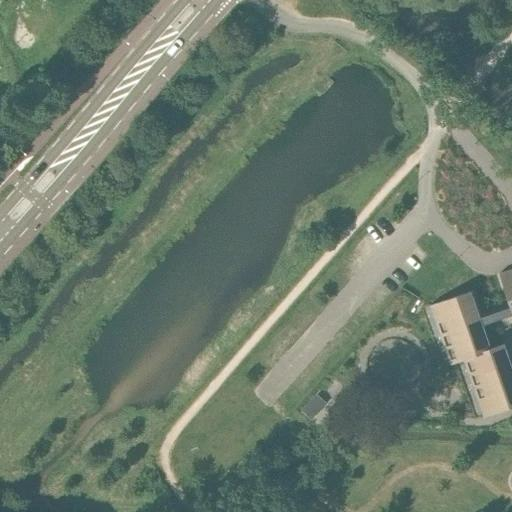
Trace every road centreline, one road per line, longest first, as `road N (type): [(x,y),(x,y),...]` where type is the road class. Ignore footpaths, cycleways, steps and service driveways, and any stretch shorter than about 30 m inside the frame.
road 1 (secondary): [(0,232),(200,0)]
road 2 (unclassified): [(433,136),(421,88),(365,35),(287,21),(261,0)]
